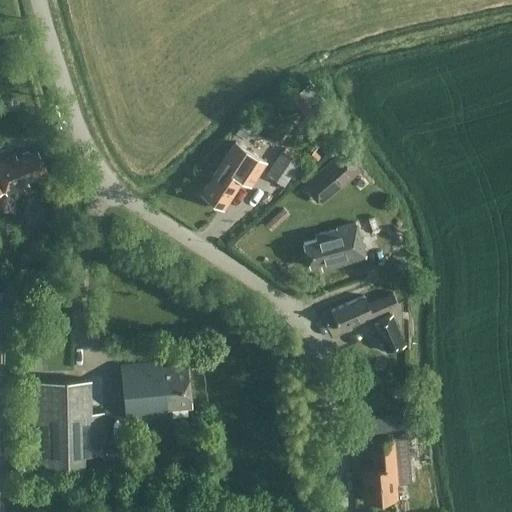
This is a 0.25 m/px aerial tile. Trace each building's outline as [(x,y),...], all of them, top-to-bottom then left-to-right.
[(244,138),(251,127),(242,121),(235,132),(244,138)] [(220,167),(201,195),(224,211),(243,182),(251,188),(267,164),(237,143),(220,167)] [(266,174),(284,185),(299,161),(282,149),(266,174)] [(0,193),(5,192),(6,195),(29,185),(27,181),(47,172),(37,150),(17,159),(15,155),(0,161),(0,193)] [(341,152),(304,186),(318,202),(356,168),(341,152)] [(323,270),(366,257),(379,254),(373,236),(378,235),(377,230),(373,217),(355,223),(316,234),(318,242),(304,246),(310,267),(322,264),(323,270)] [(398,304),(393,292),(368,303),(364,294),(331,309),(340,329),(398,304)] [(373,320),(385,350),(403,342),(392,313),(373,320)] [(51,344),(69,345),(70,327),(52,327),(51,344)] [(120,365),(125,417),(166,414),(166,409),(191,406),(187,363),(161,366),(161,361),(120,365)] [(22,470),(75,468),(85,468),(84,462),(84,453),(105,452),(104,411),(91,412),(90,379),(20,381),(22,470)] [(412,427),(410,412),(365,420),(368,435),(412,427)] [(398,499),(395,464),(394,438),(369,439),(369,444),(371,471),(361,471),(363,501),(398,499)] [(156,477),(164,469),(153,460),(146,469),(156,477)]
